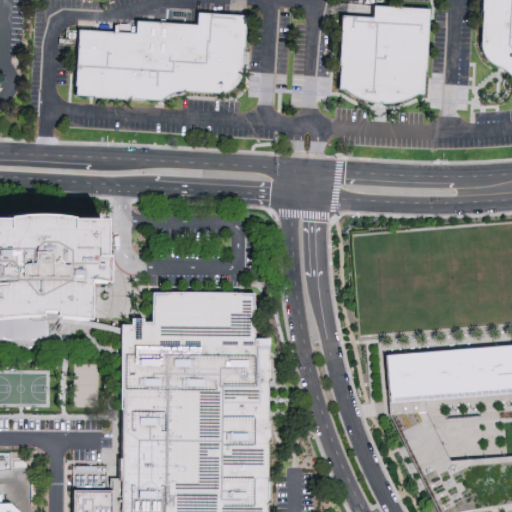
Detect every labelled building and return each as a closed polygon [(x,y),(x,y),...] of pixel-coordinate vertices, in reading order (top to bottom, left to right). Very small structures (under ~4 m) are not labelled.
[(511,94),(511,85),(508,77),(502,69),(499,69),(493,67),(483,61),(477,49),(480,0),(511,0),(511,94)] [(427,10),(426,20),(422,97),(414,97),(403,103),(392,105),(378,105),(374,104),(362,103),(354,99),(343,91),(336,91),(339,17),(362,18),(371,19),(372,7),(423,10),(427,10)] [(245,14),(243,54),(242,70),(238,82),(232,88),(224,94),(215,94),(189,93),(181,92),(169,95),(161,101),(92,98),(74,97),(75,68),(77,29),(135,33),(135,31),(135,21),(197,24),(198,12),(230,14),(245,14)] [(95,214),(95,250),(100,250),(101,284),(83,280),(78,286),(82,291),(84,294),(84,297),(85,301),(83,304),(81,307),(79,309),(77,311),(77,321),(50,318),(44,317),(35,317),(27,317),(15,318),(8,318),(1,319),(0,319),(0,210),(5,210),(13,209),(18,208),(25,208),(31,208),(36,208),(43,209),(49,209),(55,210),(61,211),(63,212),(65,214),(95,214)] [(122,511),(123,326),(130,326),(130,320),(142,320),(142,325),(151,325),(151,294),(251,295),(250,342),(268,342),(267,511),(122,511)] [(511,456),(506,457),(448,462),(424,413),(424,407),(424,395),(511,388),(511,343),(383,354),(387,409),(387,416),(435,511),(460,511),(466,511),(494,507),(511,504),(511,456)] [(0,511),(17,511),(18,510),(4,511),(3,502),(0,501),(0,511)]
